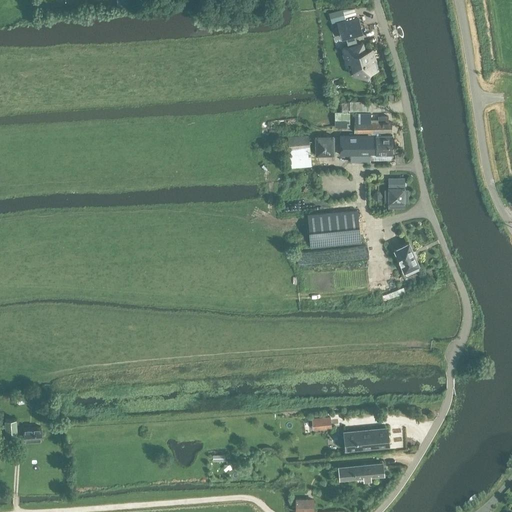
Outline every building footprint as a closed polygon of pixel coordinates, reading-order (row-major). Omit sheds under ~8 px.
[(332,23),(336,22),(345,19),(343,9),(329,12),(332,23)] [(357,18),(338,23),(342,38),(345,37),(348,46),(342,47),(349,74),(366,78),(369,70),(377,68),(372,50),(365,52),(362,43),(354,45),(352,35),(361,33),(357,18)] [(350,111),(370,111),(370,101),(350,101),(350,111)] [(334,126),(349,126),(349,112),(334,113),(334,126)] [(372,133),(379,133),(379,131),(390,131),(390,121),(387,121),(387,116),(378,116),(378,121),(370,121),(370,113),(354,113),(354,131),(371,131),(372,133)] [(315,153),(335,153),(335,133),(315,133),(315,153)] [(379,133),(372,133),(372,135),(340,135),(340,154),(350,154),(350,161),(370,161),(370,154),(392,154),(392,135),(379,135),(379,133)] [(289,150),(309,148),(308,134),(287,136),(289,150)] [(404,183),(388,183),(388,206),(404,206),(404,183)] [(311,247),(360,242),(356,209),(308,214),(311,247)] [(408,242),(393,249),(404,271),(419,265),(408,242)] [(25,400),(30,406),(39,398),(34,392),(25,400)] [(311,418),(313,429),(331,427),(330,416),(311,418)] [(16,431),(15,422),(15,418),(5,419),(5,432),(16,431)] [(24,441),(40,440),(39,427),(23,427),(24,441)] [(346,450),(389,445),(388,428),(344,432),(346,450)] [(371,476),(384,474),(383,462),(339,466),(340,479),(364,476),(364,480),(371,480),(371,476)] [(313,499),(296,499),(296,511),(313,511),(313,499)]
